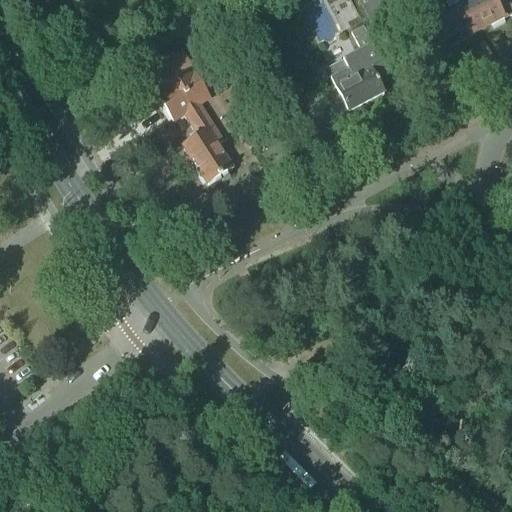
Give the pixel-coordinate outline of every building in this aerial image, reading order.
[(206,27),(234,10),(228,0),(203,0),(193,6),(206,27)] [(354,0),(370,29),(392,18),(382,0),(354,0)] [(443,0),(437,4),(440,11),(416,24),(435,59),(475,37),(470,27),(459,7),(455,0),(443,0)] [(492,0),(455,0),(459,7),(470,27),(475,37),(511,17),(511,14),(505,2),(496,7),(492,0)] [(372,48),(363,30),(351,36),(360,54),(342,64),(324,73),(332,87),(323,98),(326,105),(328,109),(330,112),(332,115),(336,119),(341,124),(368,110),(366,107),(384,97),(376,83),(389,76),(374,47),(372,48)] [(179,57),(147,77),(160,97),(155,101),(171,127),(183,119),(197,140),(182,150),(207,189),(219,181),(223,186),(232,180),(230,175),(232,173),(217,150),(222,147),(198,110),(209,103),(179,57)] [(349,357),(369,347),(358,327),(339,337),(337,332),(331,335),(339,351),(344,348),(349,357)]
